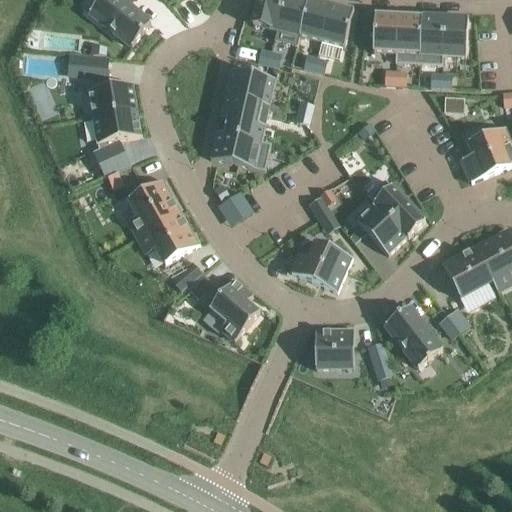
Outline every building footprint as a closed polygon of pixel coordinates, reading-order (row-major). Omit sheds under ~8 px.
[(97,7),(89,16),(132,50),(141,38),(142,38),(144,36),(151,26),(133,12),(128,8),(134,0),(102,0),(99,4),(98,4),(96,7),(97,7)] [(259,0),(253,28),(277,34),(285,0),(259,0)] [(285,0),(277,34),(275,43),(297,49),(299,40),(309,3),(298,0),(285,0)] [(309,3),(299,40),(321,45),(331,8),(309,3)] [(321,45),(318,56),(340,62),(343,51),(344,51),(354,14),(331,8),(321,45)] [(375,17),(373,56),(396,57),(397,57),(399,19),(375,17)] [(396,57),(395,67),(419,68),(421,20),(399,19),(397,57),(396,57)] [(421,20),(419,68),(443,69),(443,59),(442,59),(444,21),(421,20)] [(444,21),(442,59),(443,59),(466,61),(468,22),(444,21)] [(107,48),(94,46),(93,56),(106,58),(107,48)] [(261,54),(258,66),(268,68),(271,56),(261,54)] [(271,56),(268,68),(278,70),(281,59),(271,56)] [(72,57),(70,76),(107,79),(109,61),(72,57)] [(307,60),(304,71),(314,74),(317,62),(307,60)] [(317,62),(314,74),(324,76),(327,65),(317,62)] [(231,72),(225,99),(263,107),(262,108),(270,110),(276,83),(231,72)] [(386,75),(385,87),(395,88),(396,76),(386,75)] [(396,76),(395,88),(406,88),(406,77),(396,76)] [(431,78),(430,90),(441,90),(441,78),(431,78)] [(441,78),(441,90),(451,91),(452,79),(441,78)] [(133,86),(87,94),(92,120),(138,113),(133,86)] [(511,97),(503,98),(504,110),(511,109),(511,97)] [(225,99),(219,121),(227,123),(224,136),(224,137),(262,146),(262,145),(265,128),(258,127),(262,108),(263,107),(225,99)] [(301,105),(299,115),(310,118),(313,108),(301,105)] [(138,113),(92,121),(96,147),(98,147),(99,152),(94,154),(106,182),(108,181),(117,176),(131,170),(119,143),(142,140),(138,113)] [(299,115),(296,125),(308,128),(310,118),(299,115)] [(369,128),(359,135),(365,142),(374,135),(369,128)] [(473,158),(462,163),(471,186),(511,169),(511,146),(506,131),(469,146),(473,158)] [(216,135),(210,162),(265,175),(271,147),(262,145),(262,146),(224,137),(224,136),(216,135)] [(117,176),(108,181),(113,192),(122,188),(117,176)] [(138,219),(128,224),(137,241),(147,235),(182,216),(163,183),(129,203),(138,219)] [(385,183),(368,199),(375,207),(376,206),(408,240),(407,241),(408,241),(425,225),(385,183)] [(222,189),(215,194),(221,204),(229,199),(222,189)] [(328,193),(320,199),(327,209),(335,203),(328,193)] [(320,201),(310,208),(319,222),(321,224),(331,218),(320,201)] [(375,207),(356,225),(388,259),(407,241),(408,240),(376,206),(375,207)] [(147,235),(137,241),(147,257),(156,251),(165,268),(200,248),(182,216),(147,235)] [(511,241),(507,232),(474,249),(493,284),(498,294),(511,286),(511,280),(509,276),(511,274),(511,241)] [(291,275),(291,276),(337,296),(353,261),(316,245),(309,262),(299,258),(292,275),(291,275)] [(474,249),(441,267),(460,302),(493,284),(474,249)] [(196,270),(187,277),(193,284),(202,277),(196,270)] [(204,279),(188,292),(193,298),(209,286),(204,279)] [(210,314),(202,322),(218,336),(221,333),(235,345),(260,315),(248,305),(253,299),(234,284),(209,313),(210,314)] [(409,310),(385,328),(418,372),(442,353),(409,310)] [(456,313),(446,320),(459,337),(469,330),(456,313)] [(446,320),(440,325),(453,342),(459,337),(446,320)] [(354,332),(315,332),(315,372),(354,372),(354,332)] [(376,373),(379,383),(392,379),(388,369),(376,373)]
